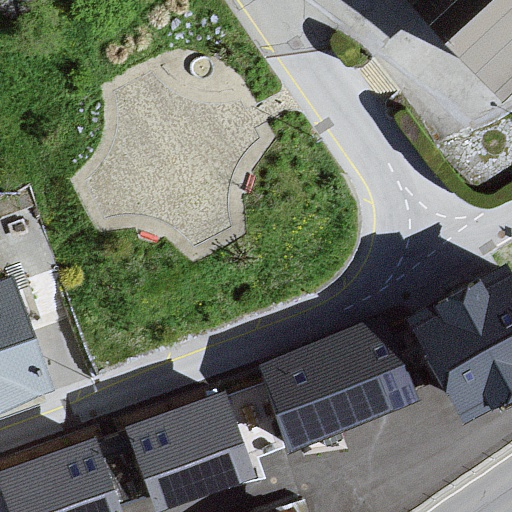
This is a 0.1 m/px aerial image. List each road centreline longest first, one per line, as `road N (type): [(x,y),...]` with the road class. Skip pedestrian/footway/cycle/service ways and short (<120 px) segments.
road 1 (residential): [(423,262),(345,309),(0,443)]
road 2 (residential): [(263,0),(389,189),(423,262)]
